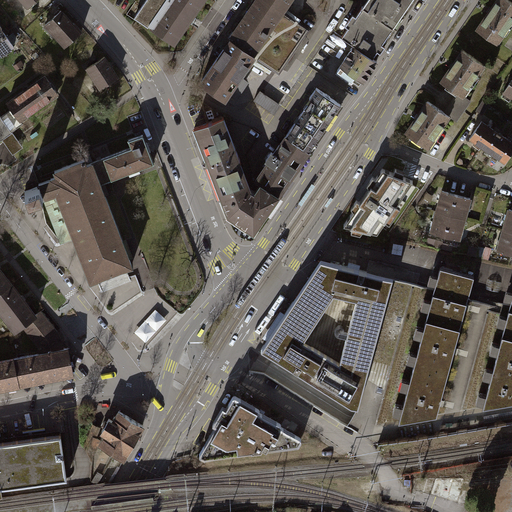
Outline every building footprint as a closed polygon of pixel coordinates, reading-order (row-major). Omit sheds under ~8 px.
[(143,0),(132,17),(171,44),(201,0),(143,0)] [(280,12),(263,0),(254,0),(228,39),(228,40),(251,55),(280,12)] [(288,0),(263,0),(280,12),(288,0)] [(364,0),(360,7),(392,29),(411,0),(364,0)] [(511,3),(506,0),(494,0),(475,29),(495,42),(511,16),(511,3)] [(61,6),(44,25),(68,46),(85,27),(61,6)] [(347,27),(340,38),(352,46),(371,59),(376,52),(378,54),(384,45),(382,44),(392,29),(360,7),(351,20),(348,18),(343,25),(347,27)] [(307,30),(280,12),(251,55),(253,57),(277,73),(307,30)] [(0,54),(13,46),(0,27),(0,54)] [(251,55),(228,40),(199,83),(224,100),(253,57),(251,55)] [(371,59),(352,46),(335,71),(354,84),(357,78),(361,81),(375,61),(371,59)] [(461,50),(439,81),(460,95),(482,64),(461,50)] [(86,65),(101,88),(121,75),(107,52),(86,65)] [(43,75),(5,102),(10,108),(18,120),(57,93),(43,75)] [(511,76),(502,92),(511,98),(511,76)] [(284,136),(307,151),(338,106),(314,89),(308,98),(309,99),(284,136)] [(279,103),(261,91),(254,100),(272,112),(279,103)] [(485,114),(490,103),(483,100),(479,112),(485,114)] [(425,101),(404,131),(426,146),(447,115),(425,101)] [(0,139),(21,124),(18,120),(10,108),(0,115),(0,139)] [(220,200),(247,189),(221,117),(192,128),(220,200)] [(476,143),(480,146),(491,129),(479,121),(468,138),(476,143)] [(480,146),(491,154),(503,137),(496,132),(491,129),(480,146)] [(129,147),(90,162),(98,183),(151,163),(141,134),(126,140),(129,147)] [(20,136),(7,140),(11,151),(23,147),(20,136)] [(253,181),(258,184),(276,197),(307,151),(284,136),(271,154),(269,152),(263,160),(266,162),(253,181)] [(497,158),(503,162),(511,148),(511,143),(503,137),(491,154),(497,158)] [(70,234),(88,281),(95,278),(94,274),(121,264),(123,268),(129,265),(98,183),(90,162),(84,164),(82,159),(52,170),(55,176),(49,178),(49,179),(37,184),(37,185),(22,191),(26,201),(41,195),(57,238),(70,234)] [(354,210),(344,225),(352,227),(351,232),(360,234),(363,229),(377,233),(385,221),(389,224),(401,207),(396,204),(413,180),(403,176),(403,171),(395,168),(393,173),(382,168),(375,178),(372,176),(367,185),(369,188),(360,201),(357,199),(351,207),(354,210)] [(247,189),(220,200),(226,215),(251,233),(276,197),(258,184),(253,193),(247,189)] [(433,217),(429,231),(457,239),(461,224),(466,204),(468,198),(440,190),(438,199),(433,217)] [(498,239),(495,250),(511,254),(511,209),(507,209),(504,218),(498,239)] [(356,409),(391,278),(352,268),(319,259),(300,288),(283,313),(265,340),(259,349),(356,409)] [(474,274),(440,265),(436,281),(399,419),(437,413),(439,403),(454,349),(465,307),(468,298),(470,289),(474,274)] [(0,288),(9,282),(0,270),(0,288)] [(9,282),(0,288),(0,311),(15,329),(21,324),(35,313),(9,282)] [(508,306),(481,406),(511,400),(511,290),(510,299),(508,306)] [(35,313),(21,324),(31,336),(35,343),(38,348),(39,353),(60,349),(58,342),(55,335),(51,328),(43,318),(38,311),(35,313)] [(39,353),(11,359),(16,383),(71,372),(66,348),(60,349),(39,353)] [(11,359),(0,360),(0,386),(16,383),(11,359)] [(259,407),(235,394),(234,394),(232,395),(226,406),(222,404),(213,420),(216,422),(200,449),(199,452),(200,454),(202,455),(204,456),(262,449),(263,446),(267,448),(297,444),(300,442),(301,440),(301,437),(300,436),(281,426),(280,422),(260,411),(259,407)] [(107,432),(100,443),(124,457),(143,425),(120,411),(114,420),(109,417),(102,429),(107,432)] [(0,440),(0,486),(67,477),(66,469),(60,433),(53,434),(21,438),(0,440)] [(97,471),(91,482),(97,484),(103,474),(97,471)] [(409,489),(457,502),(463,477),(409,478),(409,489)]
